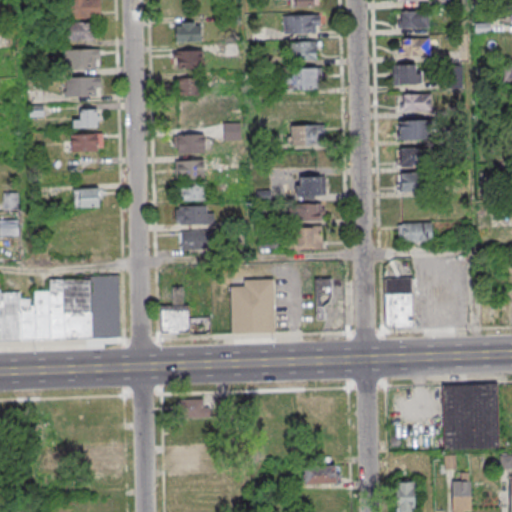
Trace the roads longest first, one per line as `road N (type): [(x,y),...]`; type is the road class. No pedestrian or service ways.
road 1 (primary): [(0,375),(511,354)]
road 2 (residential): [(142,511),(129,0)]
road 3 (residential): [(367,511),(354,0)]
